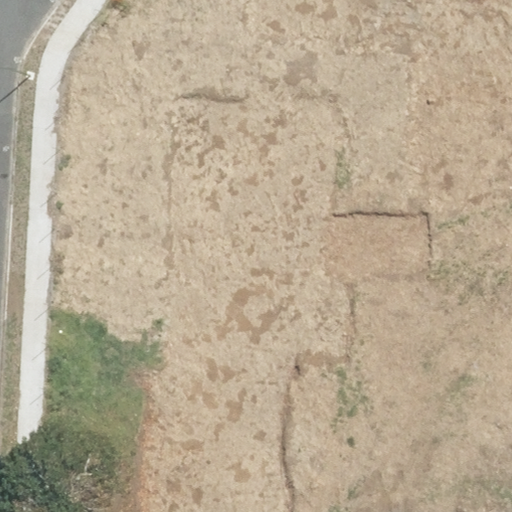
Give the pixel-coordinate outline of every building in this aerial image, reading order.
[(254,0),(253,27),(374,33),(375,0),(254,0)] [(511,0),(498,0),(494,54),(511,55),(511,0)] [(331,251),(340,96),(225,89),(224,117),(188,115),(185,179),(203,180),(200,243),(331,251)] [(340,96),(331,251),(402,255),(411,100),(340,96)] [(185,179),(188,115),(115,111),(110,194),(184,198),(185,179)] [(275,279),(170,273),(168,325),(272,331),(275,279)] [(185,412),(157,412),(153,511),(266,511),(269,425),(245,424),(246,380),(186,378),(185,412)]
